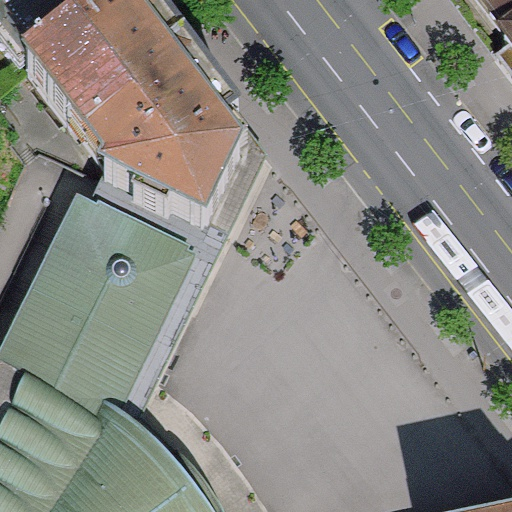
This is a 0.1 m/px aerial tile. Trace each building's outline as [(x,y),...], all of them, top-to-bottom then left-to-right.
[(141,4),(138,0),(0,0),(0,14),(46,74),(141,4)] [(511,0),(458,0),(511,69),(511,0)] [(226,254),(267,170),(141,4),(46,74),(116,165),(102,194),(96,206),(219,267),(226,254)] [(0,203),(18,190),(0,165),(0,203)] [(96,206),(0,400),(0,511),(222,511),(215,499),(143,425),(219,267),(96,206)]
